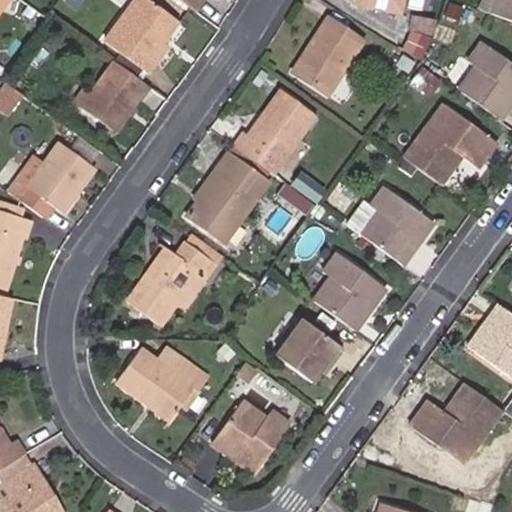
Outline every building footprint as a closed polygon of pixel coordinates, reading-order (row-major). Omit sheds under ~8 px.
[(0,0),(0,16),(10,0),(0,0)] [(153,0),(139,0),(111,39),(154,72),(174,45),(169,41),(183,22),(153,0)] [(174,0),(197,16),(208,0),(207,0),(174,0)] [(340,0),(381,13),(385,0),(340,0)] [(511,0),(498,0),(492,14),(511,22),(511,0)] [(370,42),(337,17),(298,71),(332,96),(370,42)] [(458,91),(505,125),(511,114),(511,62),(480,41),(466,61),(475,67),(458,91)] [(145,101),(154,89),(117,62),(94,93),(85,105),(119,130),(142,99),(145,101)] [(283,162),(319,112),(282,87),(248,136),(244,133),(237,144),(276,172),(283,162)] [(85,105),(94,93),(87,88),(78,100),(85,105)] [(408,162),(443,187),(464,157),(481,171),(499,145),(449,106),(408,162)] [(6,191),(42,216),(52,202),(64,211),(97,166),(63,142),(45,166),(31,156),(6,191)] [(223,236),(265,177),(228,149),(219,162),(223,166),(189,211),(223,236)] [(283,162),(276,172),(299,188),(307,178),(283,162)] [(362,237),(405,267),(437,224),(386,185),(370,207),(379,213),(362,237)] [(0,199),(0,212),(26,222),(31,210),(0,199)] [(364,202),(346,225),(362,237),(379,213),(370,207),(364,202)] [(26,222),(0,212),(0,282),(9,285),(31,224),(26,222)] [(196,229),(190,237),(210,251),(215,254),(220,246),(196,229)] [(161,320),(178,296),(200,264),(210,251),(190,237),(178,251),(172,247),(153,274),(149,271),(130,299),(161,320)] [(168,245),(149,271),(153,274),(172,247),(168,245)] [(315,302),(357,332),(390,288),(337,251),(323,270),(332,277),(315,302)] [(200,264),(178,296),(188,304),(210,273),(200,264)] [(0,291),(0,343),(9,294),(0,291)] [(511,315),(497,305),(468,349),(511,380),(511,315)] [(332,361),(337,364),(345,352),(303,320),(275,358),(315,385),(324,373),(332,361)] [(150,400),(173,418),(194,390),(200,395),(211,380),(181,358),(170,373),(140,351),(117,383),(147,405),(150,400)] [(328,376),(337,364),(332,361),(324,373),(328,376)] [(504,413),(463,384),(442,413),(427,402),(411,425),(466,466),(504,413)] [(170,423),(173,418),(150,400),(147,405),(170,423)] [(252,476),(286,425),(267,411),(262,418),(239,401),(209,445),(252,476)] [(12,443),(0,423),(0,469),(26,455),(17,440),(12,443)] [(61,511),(34,467),(26,455),(0,469),(0,486),(9,481),(16,494),(0,502),(0,511),(61,511)] [(0,486),(0,502),(16,494),(9,481),(0,486)] [(405,511),(380,503),(377,511),(405,511)]
